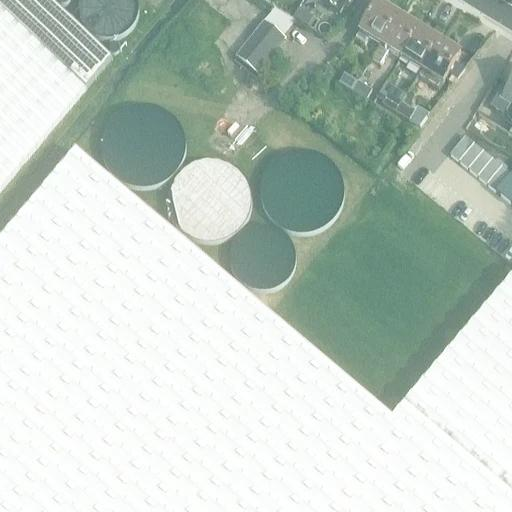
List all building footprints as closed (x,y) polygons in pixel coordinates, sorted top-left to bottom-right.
[(0,0),(0,10),(85,92),(109,62),(47,0),(0,0)] [(69,16),(107,51),(144,11),(132,0),(67,0),(76,8),(69,16)] [(328,0),(320,13),(322,14),(313,28),(324,35),(332,21),(336,23),(340,16),(350,0),(328,0)] [(367,41),(379,47),(397,18),(395,17),(396,15),(390,11),(389,13),(376,5),(354,40),(364,46),(367,41)] [(0,192),(85,92),(0,10),(0,192)] [(240,52),(194,14),(186,24),(232,62),(235,59),(240,52)] [(410,26),(397,18),(379,47),(379,48),(371,61),(380,66),(388,53),(398,60),(399,60),(417,31),(416,30),(418,28),(411,23),(410,26)] [(264,24),(240,52),(235,59),(256,76),(284,42),(264,24)] [(407,65),(420,72),(438,43),(437,43),(438,41),(432,36),(430,39),(417,31),(399,60),(398,60),(397,62),(405,67),(407,65)] [(450,51),(438,43),(420,72),(420,73),(415,79),(425,86),(430,79),(442,86),(460,57),(457,55),(458,53),(451,49),(450,51)] [(337,83),(351,92),(357,83),(343,75),(337,83)] [(511,108),(511,124),(509,129),(511,130),(511,81),(500,101),(511,108)] [(372,93),(357,83),(351,92),(367,102),(372,93)] [(380,105),(394,114),(400,104),(387,95),(380,105)] [(405,95),(400,104),(394,114),(408,123),(420,104),(405,95)] [(465,139),(450,157),(459,164),(474,146),(465,139)] [(474,146),(459,164),(468,172),(483,154),(474,146)] [(0,511),(511,511),(511,279),(392,421),(272,320),(76,154),(0,243),(0,511)] [(483,154),(468,172),(477,179),(492,161),(483,154)] [(492,161),(477,179),(487,187),(501,169),(492,161)] [(501,169),(487,187),(496,194),(511,176),(501,169)] [(511,174),(511,176),(496,194),(511,207),(511,174)] [(295,257),(271,253),(266,284),(277,286),(279,273),(292,275),(295,257)]
